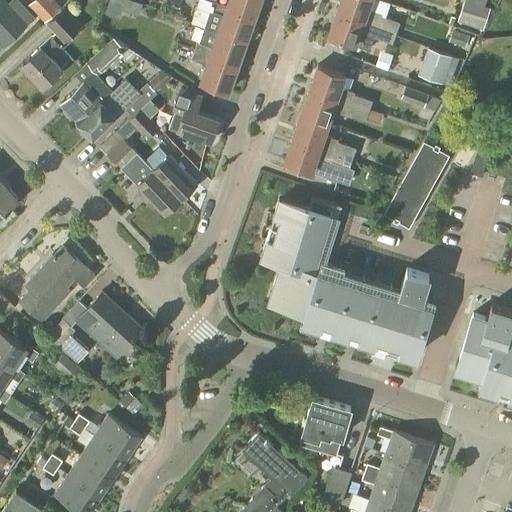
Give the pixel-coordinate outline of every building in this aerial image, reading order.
[(0,0),(0,39),(3,43),(25,23),(4,0),(0,0)] [(44,22),(61,7),(54,0),(32,0),(28,4),(44,22)] [(118,15),(122,0),(109,0),(105,12),(118,15)] [(211,0),(208,9),(223,15),(218,30),(246,39),(254,15),(227,5),(223,4),(211,0)] [(227,5),(254,15),(259,0),(224,0),(223,4),(227,5)] [(368,8),(370,0),(341,0),(338,10),(397,30),(399,22),(381,15),(382,13),(368,8)] [(45,23),(46,23),(64,43),(82,25),(64,5),(45,23)] [(393,41),(397,30),(338,10),(329,34),(348,40),(356,43),(370,48),(374,37),(374,35),(393,41)] [(209,54),(237,64),(246,39),(218,30),(218,31),(205,26),(199,41),(197,41),(194,49),(209,54)] [(458,29),(454,43),(463,46),(468,33),(458,29)] [(43,84),(63,65),(52,54),(62,45),(52,35),(23,63),(32,72),(29,78),(36,86),(42,83),(43,84)] [(127,60),(135,52),(128,47),(129,46),(113,36),(86,61),(95,71),(84,82),(61,103),(84,128),(83,132),(88,137),(92,137),(94,139),(117,117),(116,116),(141,93),(126,77),(112,90),(99,76),(121,55),(127,60)] [(442,83),(452,55),(427,46),(418,74),(442,83)] [(237,64),(209,54),(194,49),(191,58),(206,64),(201,79),(228,89),(237,64)] [(319,64),(311,88),(337,97),(369,108),(372,99),(354,93),(354,92),(341,87),(346,73),(319,64)] [(156,93),(173,76),(161,69),(147,82),(156,93)] [(425,107),(429,93),(405,84),(400,98),(425,107)] [(210,142),(218,118),(197,111),(203,95),(179,87),(171,109),(183,113),(177,130),(210,142)] [(366,120),(369,108),(337,97),(311,88),(303,112),(329,121),(333,110),(346,115),(347,113),(366,120)] [(146,139),(159,126),(141,106),(128,118),(136,127),(146,139)] [(325,134),(329,121),(303,112),(295,135),(321,145),(335,149),(353,156),(356,146),(338,140),(338,139),(325,134)] [(116,162),(132,147),(124,138),(116,130),(99,145),(107,154),(108,153),(116,162)] [(351,159),(353,156),(335,149),(321,145),(295,135),(286,160),(312,169),(316,157),(330,162),(331,160),(349,167),(351,159)] [(449,154),(434,146),(424,140),(383,213),(409,227),(449,154)] [(153,168),(132,147),(116,162),(163,212),(180,197),(152,168),(153,168)] [(152,168),(180,197),(196,181),(169,153),(153,168),(152,168)] [(0,181),(0,214),(19,197),(2,179),(0,181)] [(341,205),(311,196),(308,207),(279,198),(261,256),(280,262),(268,300),(305,311),(302,320),(319,325),(317,332),(329,336),(331,329),(346,334),(344,340),(357,344),(359,338),(374,342),(372,349),(397,357),(399,350),(415,355),(433,296),(431,296),(429,303),(314,267),(333,204),(339,206),(339,208),(340,208),(341,205)] [(31,287),(20,299),(42,319),(57,304),(52,299),(65,285),(72,277),(84,288),(94,276),(83,265),(83,264),(62,245),(43,266),(42,265),(26,282),(31,287)] [(422,295),(428,274),(406,267),(400,287),(422,295)] [(115,354),(140,328),(102,292),(77,318),(115,354)] [(511,309),(491,303),(487,317),(473,313),(459,359),(471,363),(468,374),(482,378),(480,385),(496,390),(494,397),(507,401),(509,394),(511,395),(511,338),(499,335),(501,329),(507,331),(511,313),(511,309)] [(89,349),(70,334),(75,329),(62,318),(46,336),(59,347),(60,345),(78,361),(89,349)] [(0,358),(13,368),(15,365),(22,354),(32,361),(39,351),(28,345),(27,347),(0,328),(0,358)] [(72,381),(81,372),(82,370),(63,353),(53,363),(72,381)] [(25,372),(15,365),(13,368),(0,358),(0,386),(1,386),(8,375),(19,381),(25,372)] [(11,392),(1,386),(0,386),(0,398),(5,402),(11,392)] [(69,389),(62,400),(68,404),(75,393),(69,389)] [(302,433),(299,443),(336,454),(339,443),(340,443),(350,406),(312,396),(307,415),(302,417),(300,425),(303,430),(302,433)] [(32,411),(25,420),(38,429),(44,419),(32,411)] [(80,434),(90,419),(79,412),(69,426),(80,434)] [(95,433),(128,456),(142,435),(109,413),(95,433)] [(385,452),(425,466),(433,443),(393,429),(393,430),(379,425),(377,433),(390,438),(385,452)] [(243,448),(273,476),(265,485),(264,484),(237,511),(282,511),(276,505),(280,501),(281,502),(290,491),(291,492),(306,475),(258,431),(243,448)] [(115,476),(128,456),(95,433),(81,453),(115,476)] [(367,436),(364,445),(372,448),(375,439),(367,436)] [(53,473),(63,459),(52,452),(42,466),(53,473)] [(418,489),(425,466),(385,452),(380,467),(367,462),(364,470),(418,489)] [(0,453),(0,467),(2,469),(8,459),(0,453)] [(101,496),(115,476),(81,453),(68,473),(101,496)] [(333,465),(321,499),(321,500),(339,506),(351,471),(333,465)] [(410,511),(418,489),(364,470),(361,479),(374,483),(370,498),(410,511)] [(81,511),(90,511),(101,496),(68,473),(54,493),(81,511)] [(0,511),(49,511),(15,489),(0,511)] [(409,511),(410,511),(370,498),(364,511),(363,511),(351,508),(349,511),(409,511)]
